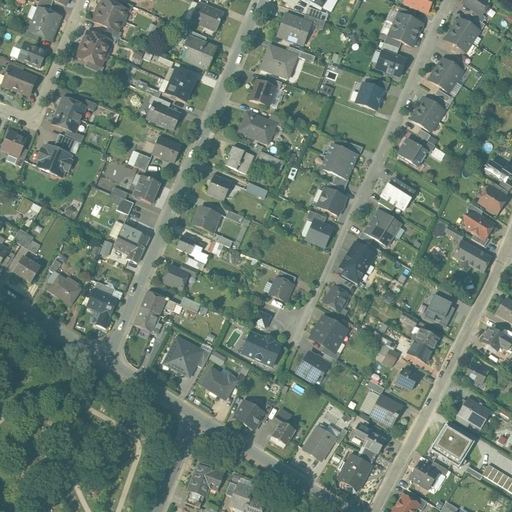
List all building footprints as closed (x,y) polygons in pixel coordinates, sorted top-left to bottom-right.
[(326,0),(301,0),(321,10),(326,0)] [(406,0),(409,6),(427,14),(432,0),(406,0)] [(490,5),(482,0),(465,0),(463,3),(474,11),(481,16),(482,16),(483,14),(485,14),(489,9),(488,7),(490,5)] [(117,7),(103,1),(99,8),(97,8),(96,11),(124,22),(126,18),(124,17),(126,11),(117,7)] [(133,7),(119,1),(117,7),(126,11),(130,13),(133,7)] [(51,7),(39,2),(36,8),(38,9),(48,13),(51,7)] [(223,15),(198,4),(190,21),(216,32),(223,15)] [(328,15),(307,8),(305,15),(325,23),(328,15)] [(415,16),(399,8),(396,14),(398,15),(413,21),(415,16)] [(48,13),(38,9),(33,21),(56,30),(60,18),(48,13)] [(124,22),(96,11),(95,13),(97,14),(93,22),(107,28),(117,33),(117,32),(120,26),(122,27),(124,22)] [(481,16),(474,11),(470,16),(475,19),(474,19),(482,24),(485,19),(482,16),(481,16)] [(303,21),(285,15),(277,37),(303,47),(311,25),(311,24),(303,21)] [(325,23),(305,15),(303,21),(311,24),(311,25),(315,27),(316,29),(322,31),(325,23)] [(413,21),(398,15),(393,26),(417,37),(422,25),(413,21)] [(482,24),(474,19),(471,24),(481,31),(484,26),(482,24)] [(478,32),(460,20),(453,31),(471,43),(478,32)] [(56,30),(33,21),(29,32),(28,33),(39,37),(51,42),(56,30)] [(417,37),(393,26),(388,37),(388,38),(401,43),(412,48),(417,37)] [(117,33),(107,28),(105,34),(117,39),(119,40),(121,34),(117,32),(117,33)] [(206,38),(187,30),(185,36),(188,38),(188,37),(204,44),(206,38)] [(39,37),(28,33),(29,32),(25,31),(22,37),(36,42),(39,37)] [(117,39),(105,34),(100,31),(98,37),(110,42),(110,43),(114,45),(117,39)] [(471,43),(453,31),(446,42),(464,54),(471,43)] [(98,37),(87,33),(85,39),(86,41),(83,46),(106,56),(109,50),(108,48),(110,43),(110,42),(98,37)] [(401,43),(388,38),(388,37),(386,36),(383,44),(398,50),(401,43)] [(22,37),(19,45),(23,47),(24,44),(34,48),(36,42),(22,37)] [(204,44),(188,37),(188,38),(184,46),(192,49),(186,62),(206,71),(215,49),(204,44)] [(34,48),(24,44),(23,47),(18,59),(40,69),(46,53),(34,48)] [(398,50),(383,44),(380,52),(382,53),(382,52),(395,57),(398,50)] [(106,56),(83,46),(81,51),(79,52),(77,58),(87,62),(100,68),(100,67),(102,62),(104,61),(106,56)] [(296,57),(269,47),(261,70),(288,80),(296,57)] [(395,57),(382,52),(382,53),(375,70),(384,73),(384,75),(391,78),(392,76),(399,78),(405,61),(395,57)] [(152,56),(146,53),(143,60),(148,63),(152,56)] [(315,58),(302,53),(300,59),(313,64),(315,58)] [(173,63),(159,57),(157,63),(171,69),(173,63)] [(468,66),(458,59),(454,64),(464,71),(468,66)] [(461,72),(443,60),(436,71),(454,83),(461,72)] [(100,68),(87,62),(84,68),(101,75),(103,69),(100,67),(100,68)] [(24,69),(13,64),(10,69),(22,74),(24,69)] [(10,69),(9,69),(7,76),(6,76),(5,78),(0,76),(0,84),(3,86),(29,96),(35,80),(22,74),(10,69)] [(196,79),(175,71),(170,83),(190,92),(196,79)] [(454,83),(436,71),(429,82),(447,94),(454,83)] [(282,84),(265,78),(263,84),(275,89),(279,91),(282,84)] [(389,84),(372,78),(369,87),(383,92),(382,92),(386,93),(389,84)] [(263,84),(256,82),(249,101),(268,107),(275,89),(263,84)] [(190,92),(170,83),(164,95),(185,104),(190,92)] [(369,87),(363,84),(356,104),(375,111),(378,103),(382,102),(380,99),(382,92),(383,92),(369,87)] [(331,95),(333,88),(324,85),(322,92),(331,95)] [(450,98),(438,90),(434,96),(439,99),(446,103),(450,98)] [(170,104),(152,97),(149,103),(154,105),(167,112),(167,111),(170,104)] [(96,106),(80,98),(77,105),(85,108),(85,109),(94,112),(96,106)] [(77,105),(63,99),(57,112),(80,121),(85,109),(85,108),(77,105)] [(446,103),(439,99),(436,104),(446,110),(450,105),(446,103)] [(443,111),(425,100),(418,111),(437,122),(443,111)] [(167,112),(154,105),(151,112),(149,111),(148,112),(152,114),(149,120),(148,119),(147,120),(173,131),(180,116),(167,111),(167,112)] [(437,122),(418,111),(411,121),(430,133),(437,122)] [(80,121),(57,112),(52,125),(66,131),(74,134),(80,121)] [(268,122),(247,113),(238,133),(254,140),(256,136),(269,141),(276,126),(268,122)] [(284,120),(271,115),(268,122),(276,126),(281,128),(284,120)] [(430,136),(420,130),(416,135),(427,141),(430,136)] [(16,135),(8,131),(4,140),(6,141),(2,150),(8,153),(9,155),(17,159),(18,159),(22,149),(25,140),(17,137),(16,135)] [(74,134),(66,131),(64,137),(75,142),(75,143),(80,145),(83,137),(74,134)] [(64,137),(59,135),(54,147),(55,147),(54,150),(67,156),(68,153),(71,154),(75,143),(75,142),(64,137)] [(181,148),(158,138),(152,154),(174,164),(181,148)] [(434,146),(422,139),(417,146),(427,152),(427,153),(429,154),(434,146)] [(417,146),(407,140),(396,156),(417,168),(427,153),(427,152),(417,146)] [(362,148),(349,144),(346,151),(357,156),(357,157),(359,157),(362,148)] [(346,151),(332,145),(327,158),(351,169),(357,157),(357,156),(346,151)] [(54,150),(46,146),(44,150),(42,149),(37,160),(40,161),(36,168),(57,176),(60,169),(67,173),(72,162),(69,161),(71,157),(67,156),(54,150)] [(253,157),(232,148),(227,159),(225,158),(225,159),(230,161),(227,168),(246,175),(253,157)] [(441,162),(446,154),(437,148),(432,156),(441,162)] [(22,149),(18,159),(17,159),(15,166),(21,168),(28,151),(22,149)] [(280,161),(262,153),(259,160),(277,168),(280,161)] [(150,159),(139,154),(133,167),(145,172),(150,159)] [(351,169),(327,158),(321,170),(335,177),(346,181),(346,180),(351,169)] [(511,168),(506,165),(502,170),(490,163),(484,171),(501,182),(511,188),(511,186),(511,168)] [(159,185),(141,177),(133,197),(151,205),(159,185)] [(231,184),(213,177),(206,193),(224,201),(231,184)] [(346,181),(335,177),(332,184),(344,190),(348,181),(346,180),(346,181)] [(414,193),(393,179),(382,197),(403,210),(414,193)] [(511,188),(501,182),(498,187),(508,193),(511,188)] [(344,190),(332,184),(328,183),(326,189),(342,197),(345,190),(344,190)] [(498,187),(492,183),(489,189),(504,199),(508,193),(498,187)] [(267,192),(248,184),(245,191),(264,200),(267,192)] [(128,194),(114,188),(111,195),(121,199),(125,201),(128,194)] [(326,189),(325,189),(316,207),(337,217),(346,198),(342,197),(326,189)] [(489,189),(488,189),(486,192),(482,193),(480,196),(481,200),(479,203),(496,214),(505,200),(504,199),(489,189)] [(33,204),(24,199),(17,212),(23,215),(26,208),(30,209),(33,204)] [(125,201),(121,199),(116,211),(128,216),(133,204),(125,201)] [(41,208),(33,204),(30,209),(38,214),(41,208)] [(391,212),(380,205),(376,210),(378,211),(378,210),(388,217),(391,212)] [(482,213),(470,205),(466,210),(468,216),(475,215),(479,218),(482,213)] [(218,215),(200,207),(192,226),(210,233),(218,215)] [(388,217),(378,210),(378,211),(371,222),(393,237),(401,225),(388,217)] [(326,219),(310,211),(306,219),(313,222),(323,226),(326,219)] [(243,218),(228,212),(225,218),(240,225),(243,218)] [(479,218),(475,215),(468,216),(463,217),(466,229),(474,234),(484,241),(486,239),(493,226),(479,218)] [(88,221),(84,230),(88,232),(93,223),(88,221)] [(323,226),(313,222),(306,240),(324,248),(332,230),(323,226)] [(393,237),(371,222),(363,233),(363,234),(373,240),(386,248),(393,237)] [(149,238),(123,226),(117,240),(133,247),(136,242),(145,246),(149,238)] [(464,236),(450,228),(447,232),(452,235),(451,236),(461,242),(464,236)] [(20,230),(13,241),(20,246),(27,234),(20,230)] [(373,240),(363,234),(363,233),(362,233),(358,238),(367,244),(370,245),(373,240)] [(27,234),(20,246),(26,250),(32,241),(33,239),(27,234)] [(484,241),(474,234),(471,240),(484,247),(488,240),(486,239),(484,241)] [(195,242),(181,236),(176,249),(190,255),(195,257),(194,260),(205,265),(208,256),(201,253),(204,246),(195,242)] [(232,242),(218,236),(215,242),(223,246),(230,249),(232,242)] [(133,247),(117,240),(113,249),(127,256),(125,259),(136,265),(145,246),(136,242),(133,247)] [(40,246),(32,241),(26,250),(28,251),(29,251),(35,255),(40,246)] [(101,254),(109,256),(112,243),(104,241),(101,254)] [(219,244),(213,242),(209,252),(214,254),(219,244)] [(491,258),(461,242),(453,257),(461,262),(457,269),(467,274),(470,267),(482,274),(491,258)] [(364,249),(355,243),(349,253),(369,265),(375,256),(364,249)] [(219,244),(214,254),(219,256),(223,246),(219,244)] [(382,253),(369,245),(370,245),(367,244),(364,249),(375,256),(379,258),(382,253)] [(0,263),(8,251),(0,245),(0,263)] [(369,265),(349,253),(339,268),(345,271),(360,280),(369,265)] [(40,269),(23,258),(14,273),(30,284),(40,269)] [(61,264),(55,260),(49,270),(54,275),(61,264)] [(198,272),(182,264),(179,271),(188,275),(188,276),(195,279),(198,272)] [(179,271),(169,267),(162,282),(181,291),(188,276),(188,275),(179,271)] [(296,278),(279,271),(276,279),(277,279),(292,286),(296,278)] [(360,280),(345,271),(341,277),(357,286),(360,280)] [(80,291),(58,276),(48,291),(70,306),(80,291)] [(353,286),(339,278),(335,284),(348,291),(349,292),(353,286)] [(292,286),(277,279),(276,279),(269,295),(285,302),(292,286)] [(115,291),(97,283),(94,290),(112,298),(115,291)] [(336,284),(334,288),(333,287),(328,296),(326,297),(323,301),(324,303),(324,304),(339,313),(341,308),(344,307),(346,304),(345,302),(348,296),(346,295),(348,291),(336,284)] [(438,288),(423,318),(445,328),(455,310),(450,307),(451,305),(447,303),(451,295),(438,288)] [(94,290),(93,290),(89,299),(90,300),(86,307),(101,314),(96,326),(105,329),(110,317),(117,300),(112,298),(94,290)] [(177,304),(147,291),(140,308),(159,316),(161,311),(165,312),(166,310),(172,313),(177,304)] [(200,305),(183,298),(180,306),(196,314),(200,305)] [(511,304),(504,300),(495,315),(511,325),(511,304)] [(159,316),(140,308),(132,325),(151,333),(152,333),(156,323),(159,316)] [(418,322),(403,313),(399,311),(396,316),(400,318),(399,319),(414,328),(418,322)] [(270,317),(258,312),(253,324),(265,329),(270,317)] [(336,326),(323,318),(317,328),(340,342),(346,332),(336,326)] [(350,327),(339,321),(336,326),(346,332),(347,333),(350,327)] [(161,325),(156,323),(152,333),(157,336),(161,325)] [(378,332),(383,335),(388,327),(383,324),(378,332)] [(340,342),(317,328),(311,339),(324,347),(334,352),(340,342)] [(490,328),(481,343),(496,352),(500,346),(502,348),(507,339),(490,328)] [(438,339),(420,330),(417,337),(414,335),(411,341),(431,352),(438,339)] [(281,347),(250,334),(241,354),(272,368),(281,347)] [(382,337),(378,343),(393,351),(396,346),(382,337)] [(201,352),(177,340),(171,350),(173,351),(167,363),(175,367),(174,369),(189,377),(194,365),(201,352)] [(431,352),(411,341),(408,347),(411,348),(407,355),(424,364),(431,352)] [(334,352),(324,347),(321,352),(324,354),(336,361),(340,355),(334,352)] [(376,360),(381,363),(386,355),(389,350),(384,347),(376,360)] [(202,349),(201,352),(194,365),(202,369),(210,353),(202,349)] [(214,352),(210,359),(223,365),(226,358),(214,352)] [(320,360),(308,353),(296,373),(314,384),(320,375),(322,377),(327,369),(329,366),(320,360)] [(336,361),(324,354),(320,360),(329,366),(327,369),(330,371),(336,361)] [(396,361),(386,355),(381,363),(391,369),(396,361)] [(487,373),(471,365),(464,378),(473,382),(472,385),(482,390),(484,385),(482,383),(487,373)] [(227,379),(211,369),(200,386),(222,399),(227,391),(230,393),(235,385),(241,388),(245,378),(239,375),(236,381),(229,376),(227,379)] [(418,378),(402,370),(395,384),(403,388),(403,387),(411,391),(418,378)] [(508,379),(498,374),(493,384),(503,389),(508,379)] [(383,390),(370,381),(366,388),(380,395),(383,390)] [(402,409),(379,397),(369,415),(392,427),(392,426),(391,426),(395,418),(396,419),(397,417),(395,416),(398,408),(401,410),(402,409)] [(491,412),(467,398),(457,416),(480,430),(491,412)] [(262,413),(244,402),(233,418),(254,431),(260,422),(261,420),(259,419),(263,413),(262,413)] [(267,405),(262,413),(263,413),(259,419),(261,420),(260,422),(264,424),(272,408),(267,405)] [(290,416),(275,407),(267,420),(278,427),(269,441),(283,449),(285,446),(294,432),(285,426),(287,423),(286,422),(290,416)] [(368,424),(357,416),(350,427),(356,430),(358,425),(365,429),(368,424)] [(385,441),(370,433),(370,432),(365,429),(358,425),(356,430),(351,437),(352,438),(354,435),(365,441),(362,447),(364,449),(377,455),(378,454),(379,454),(382,449),(381,448),(385,441)] [(475,443),(444,425),(428,451),(459,469),(475,443)] [(335,438),(317,427),(303,450),(321,461),(333,442),(336,439),(335,438)] [(501,438),(500,440),(504,442),(507,444),(511,434),(511,432),(506,429),(501,438)] [(344,436),(339,432),(335,438),(336,439),(333,442),(338,445),(344,436)] [(502,446),(504,442),(500,440),(501,438),(500,437),(496,443),(502,446)] [(377,455),(364,449),(362,454),(374,461),(377,455)] [(374,461),(362,454),(359,460),(371,466),(374,461)] [(359,460),(350,455),(346,464),(342,462),(338,470),(341,472),(337,480),(348,486),(346,488),(347,491),(352,494),(356,493),(357,491),(358,491),(372,466),(359,460)] [(448,472),(433,462),(429,468),(438,473),(438,474),(444,478),(445,476),(448,472)] [(429,468),(420,463),(410,480),(427,491),(431,485),(438,489),(444,478),(438,474),(438,473),(429,468)] [(223,476),(199,467),(189,493),(204,499),(209,485),(218,488),(223,476)] [(229,483),(225,495),(232,498),(237,486),(229,483)] [(252,492),(237,486),(232,498),(229,505),(244,510),(244,511),(249,498),(250,498),(252,492)] [(204,499),(189,493),(185,504),(199,510),(204,499)] [(427,503),(413,495),(409,500),(418,506),(416,509),(421,511),(427,503)] [(409,500),(403,496),(399,502),(396,507),(393,511),(413,511),(416,509),(418,506),(409,500)] [(250,498),(249,498),(244,511),(244,510),(243,511),(260,511),(264,503),(250,498)] [(267,511),(270,506),(264,503),(260,511),(267,511)]
